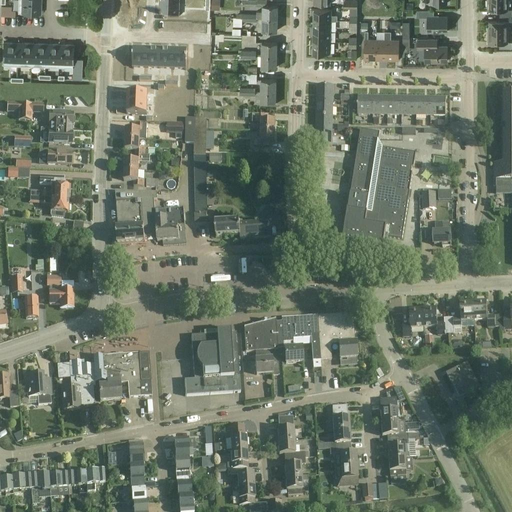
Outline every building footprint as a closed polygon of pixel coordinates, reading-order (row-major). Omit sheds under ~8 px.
[(18,0),(18,12),(40,13),(40,0),(18,0)] [(357,9),(357,0),(355,0),(343,0),(344,8),(357,9)] [(499,10),(499,16),(511,15),(511,9),(508,9),(507,0),(487,0),(487,10),(499,10)] [(160,1),(159,15),(179,16),(179,2),(160,1)] [(263,5),(263,11),(257,11),(256,14),(256,18),(257,18),(263,18),(277,18),(278,5),(263,5)] [(313,15),(313,22),(331,22),(331,21),(337,21),(337,15),(331,15),(331,10),(311,10),(311,15),(313,15)] [(447,32),(447,17),(433,17),(433,10),(413,10),(413,18),(428,17),(428,32),(447,32)] [(248,18),(249,14),(241,14),(241,22),(249,22),(249,18),(248,18)] [(249,14),(248,18),(249,18),(249,22),(257,22),(257,18),(256,18),(256,14),(249,14)] [(511,15),(499,16),(499,21),(488,21),(488,32),(508,32),(508,22),(511,21),(511,15)] [(277,30),(277,18),(263,18),(262,30),(277,30)] [(313,22),(313,27),(311,27),(311,32),(331,32),(331,22),(313,22)] [(313,36),(313,43),(331,43),(331,32),(311,32),(311,36),(313,36)] [(364,60),(376,60),(376,40),(368,40),(368,32),(365,32),(364,60)] [(376,60),(387,60),(388,32),(385,32),(385,40),(376,40),(376,60)] [(388,32),(387,60),(399,60),(399,40),(391,40),(391,32),(388,32)] [(511,42),(508,42),(508,32),(488,32),(488,43),(500,43),(500,48),(511,48),(511,42)] [(447,46),(435,46),(435,40),(418,40),(418,49),(426,49),(426,61),(447,61),(447,46)] [(277,55),(277,43),(262,42),(262,55),(277,55)] [(4,43),(3,65),(17,65),(18,43),(4,43)] [(18,43),(17,65),(31,66),(32,44),(18,43)] [(331,43),(313,43),(313,48),(311,48),(311,54),(331,54),(331,43)] [(32,44),(31,66),(45,66),(46,44),(32,44)] [(46,44),(45,66),(59,67),(60,45),(46,44)] [(60,45),(59,67),(73,67),(74,45),(60,45)] [(133,48),(132,68),(146,69),(146,49),(133,48)] [(146,49),(146,69),(159,69),(160,49),(146,49)] [(160,49),(159,69),(172,70),(173,50),(160,49)] [(173,50),(172,70),(186,70),(187,50),(173,50)] [(248,51),(241,50),(241,58),(249,58),(249,54),(248,54),(248,51)] [(256,51),(248,51),(248,54),(249,54),(249,58),(256,59),(256,51)] [(276,67),(277,55),(262,55),(261,67),(276,67)] [(257,79),(257,67),(247,67),(247,79),(257,79)] [(276,92),(276,80),(261,79),(261,92),(276,92)] [(318,86),(317,101),(333,102),(333,86),(318,86)] [(255,88),(247,88),(247,92),(248,92),(248,96),(255,96),(255,88)] [(275,104),(276,92),(261,92),(261,104),(275,104)] [(511,92),(503,93),(503,125),(506,125),(506,132),(503,132),(503,163),(494,163),(494,180),(511,179),(511,92)] [(127,93),(127,104),(147,105),(147,94),(127,93)] [(373,116),(373,97),(358,97),(358,105),(354,105),(354,112),(358,112),(358,115),(373,116)] [(387,97),(373,97),(373,116),(387,116),(387,97)] [(401,97),(387,97),(387,116),(401,116),(401,97)] [(416,97),(401,97),(401,116),(416,116),(416,97)] [(430,98),(416,97),(416,116),(430,116),(430,98)] [(445,98),(430,98),(430,116),(445,116),(445,98)] [(317,101),(317,116),(332,117),(333,102),(317,101)] [(7,112),(32,113),(32,104),(7,103),(7,112)] [(127,104),(127,115),(147,116),(147,105),(127,104)] [(50,126),(50,130),(72,130),(72,126),(73,126),(73,125),(74,125),(75,119),(73,119),(73,114),(50,114),(49,126),(50,126)] [(255,115),(255,122),(261,122),(260,131),(275,131),(275,121),(264,120),(264,116),(255,115)] [(317,116),(316,131),(332,132),(332,117),(317,116)] [(185,144),(194,145),(195,119),(186,119),(185,144)] [(206,157),(207,130),(207,120),(195,119),(194,145),(194,157),(206,157)] [(210,128),(219,128),(219,120),(209,120),(210,128)] [(168,122),(167,134),(184,135),(184,123),(168,122)] [(146,141),(147,132),(147,125),(136,125),(136,130),(126,129),(126,140),(140,141),(146,141)] [(72,130),(50,130),(49,133),(48,145),(72,145),(72,141),(74,141),(74,135),(72,135),(72,133),(72,130)] [(275,142),(275,131),(260,131),(260,140),(254,139),(254,146),(264,147),(264,141),(275,142)] [(332,132),(316,131),(316,147),(332,147),(332,132)] [(378,142),(380,134),(361,131),(343,243),(350,244),(351,243),(380,247),(380,248),(383,249),(384,238),(402,240),(408,200),(408,199),(409,192),(410,192),(413,174),(411,174),(412,168),(413,168),(416,154),(382,149),(378,142)] [(14,148),(31,149),(32,138),(15,138),(14,148)] [(135,151),(135,156),(146,156),(146,150),(140,149),(140,141),(126,140),(125,151),(135,151)] [(47,165),(50,165),(71,167),(72,155),(48,153),(47,165)] [(210,155),(209,164),(222,165),(222,156),(210,155)] [(125,160),(124,171),(139,171),(139,163),(145,163),(150,164),(150,156),(146,156),(135,156),(135,161),(125,160)] [(31,169),(31,160),(16,160),(16,169),(31,169)] [(8,169),(8,178),(17,179),(17,170),(8,169)] [(139,171),(124,171),(124,181),(134,182),(134,187),(144,187),(145,180),(138,180),(139,171)] [(41,200),(51,200),(55,200),(68,201),(68,195),(69,195),(70,189),(68,189),(68,187),(64,187),(65,178),(56,177),(39,176),(39,186),(52,187),(52,192),(41,191),(40,200),(41,200)] [(155,180),(146,180),(146,188),(155,188),(155,180)] [(439,191),(439,201),(451,201),(451,192),(439,191)] [(154,210),(155,210),(154,193),(116,192),(118,228),(116,228),(117,244),(145,242),(145,240),(157,240),(156,230),(154,210)] [(69,206),(68,206),(68,201),(55,200),(51,200),(41,200),(40,200),(40,206),(51,206),(51,213),(50,217),(64,219),(64,213),(68,214),(68,212),(69,212),(69,206)] [(207,214),(206,208),(195,209),(195,215),(194,215),(195,225),(207,224),(207,214)] [(156,230),(157,240),(157,242),(179,240),(179,245),(186,245),(186,240),(184,209),(155,210),(154,210),(156,230)] [(240,240),(281,237),(280,212),(267,213),(267,223),(242,225),(242,221),(215,223),(216,238),(240,236),(240,240)] [(450,231),(449,231),(449,223),(435,224),(435,232),(433,232),(433,245),(442,245),(442,248),(451,247),(450,231)] [(22,277),(11,278),(11,295),(23,294),(22,277)] [(61,287),(61,277),(46,277),(46,287),(49,287),(49,290),(58,290),(58,287),(61,287)] [(59,309),(73,309),(73,290),(59,290),(59,291),(49,291),(49,305),(59,305),(59,309)] [(26,319),(38,319),(37,299),(35,299),(35,293),(24,293),(26,319)] [(475,321),(473,303),(460,304),(461,320),(454,320),(454,331),(462,330),(462,322),(475,321)] [(499,316),(487,317),(487,303),(473,303),(475,321),(487,321),(487,328),(499,328),(500,328),(499,319),(499,316)] [(511,319),(499,319),(500,328),(499,328),(500,331),(504,331),(511,330),(511,304),(510,304),(511,319)] [(424,328),(423,310),(409,311),(410,325),(403,325),(403,338),(411,338),(411,329),(424,328)] [(444,323),(437,324),(436,310),(423,310),(424,328),(437,328),(437,336),(445,336),(444,323)] [(330,345),(338,344),(354,342),(352,315),(317,317),(317,321),(320,361),(331,361),(330,345)] [(320,361),(317,321),(317,317),(281,320),(283,344),(293,344),(293,340),(311,339),(312,362),(320,361)] [(263,352),(263,356),(278,355),(275,320),(244,328),(246,353),(263,352)] [(184,381),(185,397),(240,393),(236,334),(230,334),(230,331),(216,332),(217,335),(191,337),(192,359),(194,380),(184,381)] [(346,360),(346,368),(357,368),(356,359),(357,359),(356,342),(354,342),(338,344),(339,360),(340,360),(346,360)] [(293,348),(293,344),(283,344),(284,365),(303,363),(301,348),(293,348)] [(103,383),(107,383),(119,382),(119,384),(128,383),(129,399),(152,397),(149,353),(101,356),(101,357),(93,357),(94,365),(93,365),(94,383),(103,383)] [(279,376),(278,355),(263,356),(263,359),(255,360),(256,376),(270,375),(270,376),(279,376)] [(80,410),(79,407),(94,406),(93,388),(95,388),(93,365),(84,366),(84,362),(69,363),(71,389),(62,389),(64,411),(80,410)] [(459,390),(456,391),(460,399),(466,396),(465,394),(474,388),(476,392),(481,389),(467,364),(446,375),(451,383),(454,381),(459,390)] [(0,399),(9,399),(10,409),(19,409),(18,393),(9,393),(8,375),(0,375),(0,399)] [(50,380),(43,381),(42,375),(26,376),(27,385),(25,385),(26,394),(27,394),(28,398),(37,397),(38,406),(51,405),(50,396),(51,396),(50,380)] [(119,382),(107,383),(107,386),(99,386),(100,402),(121,401),(119,384),(119,382)] [(494,393),(488,382),(484,384),(489,395),(494,393)] [(400,390),(395,392),(397,398),(403,395),(400,390)] [(381,424),(397,423),(396,411),(396,405),(381,406),(382,411),(380,412),(381,424)] [(333,419),(333,432),(349,431),(348,418),(347,418),(346,407),(332,408),(333,419)] [(293,429),(292,418),(278,419),(279,430),(277,430),(278,443),(294,442),(293,429)] [(407,435),(398,435),(397,423),(381,424),(382,437),(392,436),(393,441),(408,440),(407,435)] [(230,439),(231,452),(247,451),(246,438),(245,438),(245,426),(229,427),(230,439)] [(329,444),(329,450),(350,449),(350,444),(349,431),(333,432),(334,444),(329,444)] [(387,442),(388,447),(387,447),(388,460),(404,459),(409,458),(408,440),(393,441),(387,442)] [(129,466),(129,467),(144,466),(142,441),(128,443),(129,458),(126,459),(126,466),(129,466)] [(192,451),(189,451),(188,441),(174,442),(175,460),(174,460),(189,459),(192,459),(193,459),(192,451)] [(284,455),(284,460),(305,459),(305,460),(308,459),(307,453),(295,454),(294,442),(278,443),(279,455),(284,455)] [(341,468),(357,467),(356,454),(351,454),(350,449),(329,450),(330,457),(340,456),(341,467),(341,468)] [(248,469),(247,463),(247,451),(231,452),(231,463),(226,464),(227,470),(248,469)] [(189,459),(174,460),(175,473),(176,478),(190,477),(189,467),(192,467),(192,459),(189,459)] [(285,466),(285,478),(301,477),(301,466),(305,465),(305,460),(305,459),(284,460),(285,466)] [(404,459),(388,460),(389,472),(390,472),(390,478),(405,478),(404,459)] [(130,485),(144,484),(143,466),(144,466),(129,467),(129,466),(126,466),(125,467),(126,475),(129,474),(130,485)] [(357,467),(341,468),(341,467),(335,468),(336,489),(358,487),(357,479),(357,467)] [(248,474),(248,469),(227,470),(227,477),(237,476),(238,488),(254,487),(253,474),(248,474)] [(85,472),(85,473),(86,487),(86,491),(86,493),(95,492),(94,486),(105,485),(104,471),(85,472)] [(86,491),(86,487),(85,473),(67,475),(68,489),(73,488),(78,488),(78,496),(86,495),(86,493),(86,491)] [(31,490),(31,497),(32,502),(32,506),(39,506),(38,493),(41,493),(41,496),(42,498),(44,499),(46,499),(50,499),(50,493),(48,475),(35,476),(30,477),(31,490)] [(49,475),(48,475),(50,493),(58,493),(57,489),(63,489),(68,489),(67,475),(61,475),(49,476),(49,475)] [(25,477),(12,478),(13,495),(21,494),(21,491),(31,490),(30,477),(25,477)] [(176,478),(176,484),(177,497),(192,496),(194,495),(194,488),(191,488),(190,477),(176,478)] [(301,477),(285,478),(286,491),(288,491),(288,496),(302,496),(301,490),(302,490),(301,477)] [(13,495),(12,478),(11,478),(12,479),(0,479),(0,497),(0,494),(4,493),(4,497),(13,496),(13,495)] [(144,484),(130,485),(131,496),(127,496),(128,504),(132,503),(147,502),(146,502),(145,489),(144,484)] [(366,486),(366,492),(364,493),(364,499),(373,498),(372,486),(366,486)] [(253,505),(253,499),(255,499),(254,487),(238,488),(231,488),(232,494),(238,493),(239,500),(239,506),(253,505)] [(195,495),(194,495),(192,496),(177,497),(178,497),(179,511),(193,511),(193,504),(196,504),(195,495)] [(221,508),(229,507),(227,495),(219,496),(221,508)] [(147,511),(147,502),(132,503),(128,504),(129,511),(133,511),(147,511)] [(280,503),(268,504),(268,511),(280,511),(281,511),(280,503)]
